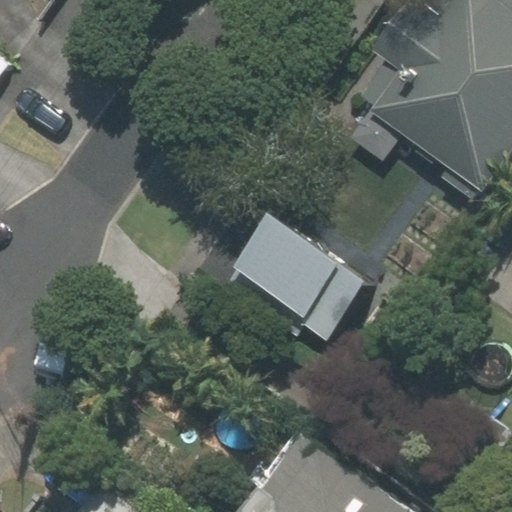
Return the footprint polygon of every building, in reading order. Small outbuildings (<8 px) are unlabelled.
[(502,185),(511,170),(511,0),(430,0),(367,94),(502,185)] [(0,45),(0,91),(23,64),(0,45)] [(396,277),(300,211),(254,278),(350,344),(396,277)] [(437,511),(313,434),(263,511),(437,511)] [(161,511),(125,485),(105,511),(161,511)]
